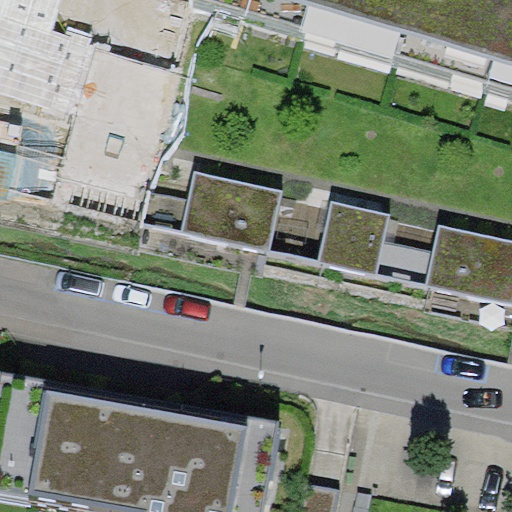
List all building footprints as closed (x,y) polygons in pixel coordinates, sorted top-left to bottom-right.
[(82,0),(96,4),(59,175),(148,194),(191,0),(82,0)] [(222,0),(220,10),(305,35),(315,0),(222,0)] [(487,88),(511,0),(315,0),(305,35),(306,35),(310,25),(341,34),(338,45),(453,78),(456,67),(488,77),(485,87),(487,88)] [(511,0),(487,88),(511,95),(511,0)] [(194,176),(180,237),(269,256),(282,195),(235,185),(194,176)] [(331,206),(317,267),(376,280),(389,219),(354,211),(331,206)] [(438,229),(425,290),(511,309),(511,245),(486,239),(438,229)] [(264,511),(280,419),(2,371),(0,383),(0,484),(144,509),(143,511),(264,511)]
